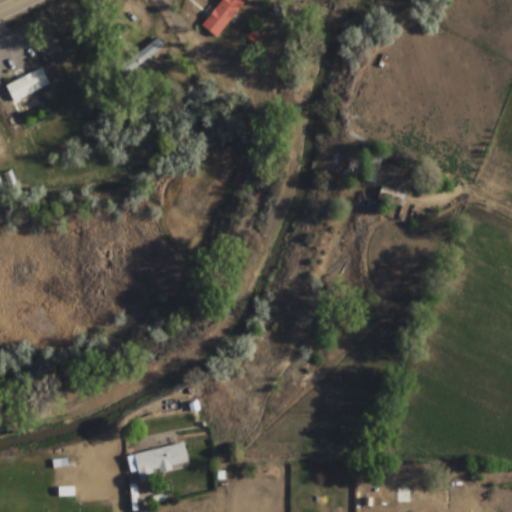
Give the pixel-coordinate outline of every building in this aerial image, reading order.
[(215,38),(246,0),(221,0),(200,26),(215,38)] [(117,68),(123,76),(162,46),(156,39),(117,68)] [(4,86),(12,102),(49,85),(41,69),(4,86)] [(376,183),(381,157),(370,155),(365,181),(376,183)] [(376,199),(400,206),(404,194),(380,186),(376,199)] [(126,454),(129,474),(137,473),(138,478),(189,468),(184,443),(126,454)] [(409,504),(409,485),(422,485),(422,470),(390,470),(390,485),(397,485),(397,504),(409,504)]
